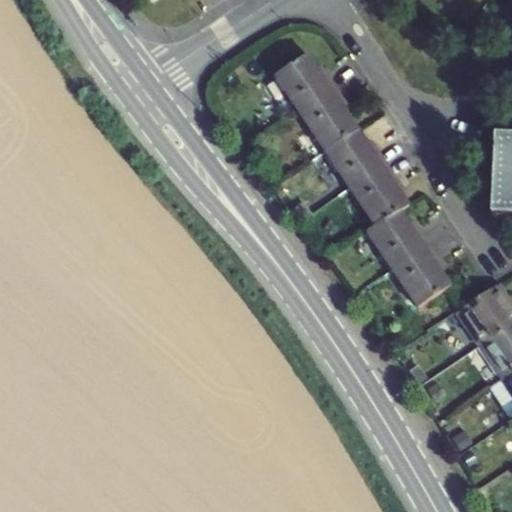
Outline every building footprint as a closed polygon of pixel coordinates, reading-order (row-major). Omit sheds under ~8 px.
[(269,82),(296,121),(334,95),(325,82),(320,85),(303,59),(269,82)] [(334,95),(296,121),(321,159),(355,137),(338,111),(342,108),(334,95)] [(355,137),(321,159),(347,197),(384,172),(375,159),(371,161),(355,137)] [(511,139),(502,139),(498,215),(511,215),(511,139)] [(384,172),(347,197),(372,235),(397,218),(406,213),(388,186),(392,183),(384,172)] [(393,283),(430,258),(420,243),(416,246),(397,218),(372,235),(364,241),(393,283)] [(439,271),(430,258),(393,283),(416,318),(449,296),(435,274),(439,271)] [(464,311),(479,332),(511,308),(511,290),(506,282),(485,297),(464,311)] [(511,308),(479,332),(490,347),(511,331),(511,308)] [(511,331),(490,347),(511,379),(511,331)]
